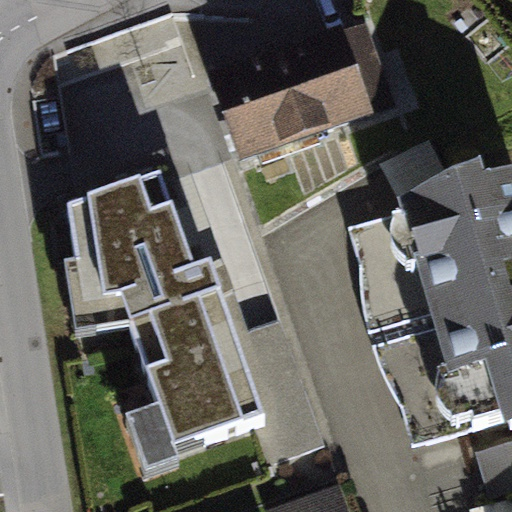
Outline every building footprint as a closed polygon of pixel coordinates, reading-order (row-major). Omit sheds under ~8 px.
[(351,41),(215,87),(245,177),(381,132),(351,41)] [(411,226),(359,245),(415,452),(511,430),(511,198),(482,209),(477,188),(464,198),(440,151),(389,177),(411,226)] [(158,178),(74,210),(90,327),(132,320),(173,446),(254,413),(206,271),(190,276),(158,178)] [(511,511),(511,461),(484,469),(495,507),(477,511),(511,511)] [(345,511),(341,496),(288,511),(345,511)]
